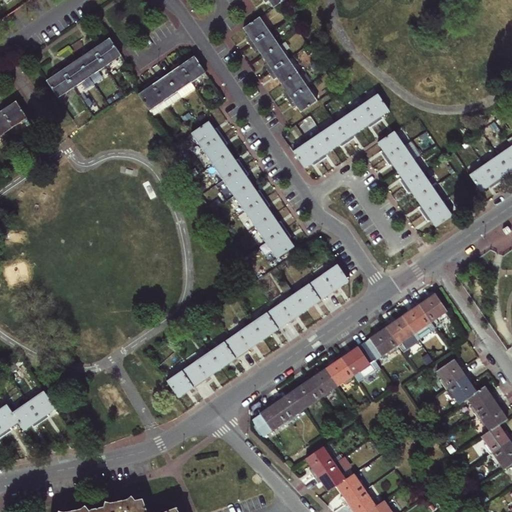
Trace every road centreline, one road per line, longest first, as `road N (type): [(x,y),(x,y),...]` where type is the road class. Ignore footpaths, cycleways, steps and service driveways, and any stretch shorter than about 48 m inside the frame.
road 1 (residential): [(383,292),(167,0)]
road 2 (residential): [(0,482),(136,454),(208,414)]
road 3 (residential): [(208,414),(383,292)]
road 4 (residential): [(431,260),(511,376)]
road 5 (residential): [(303,511),(208,414)]
